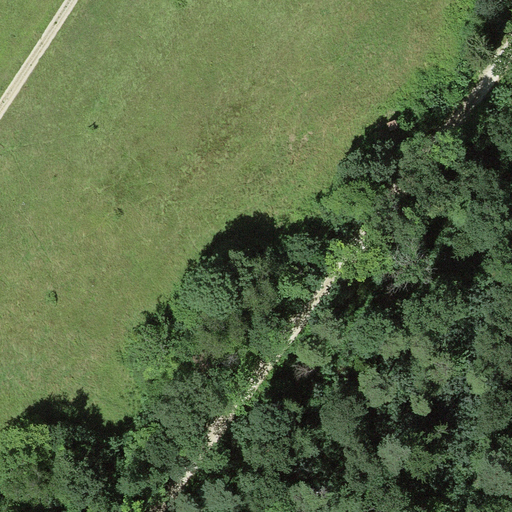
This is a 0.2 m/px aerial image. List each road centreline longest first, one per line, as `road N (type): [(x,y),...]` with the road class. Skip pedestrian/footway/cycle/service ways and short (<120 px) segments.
road 1 (track): [(146,511),(237,395),(374,193),(511,22)]
road 2 (track): [(0,114),(74,0)]
